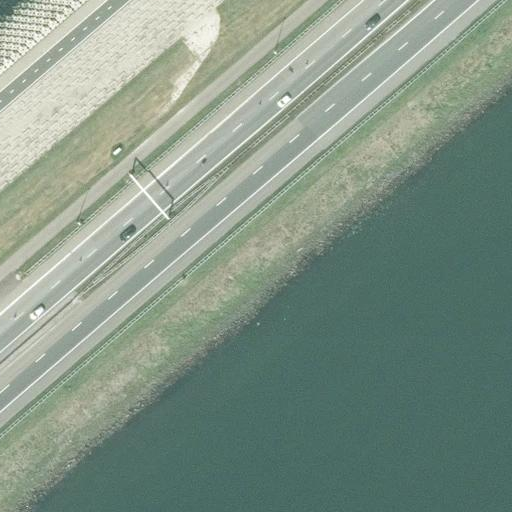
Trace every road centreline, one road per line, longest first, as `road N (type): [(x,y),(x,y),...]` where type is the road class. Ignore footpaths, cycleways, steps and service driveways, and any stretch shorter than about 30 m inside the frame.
road 1 (motorway): [(0,393),(456,0)]
road 2 (motorway): [(391,0),(0,337)]
